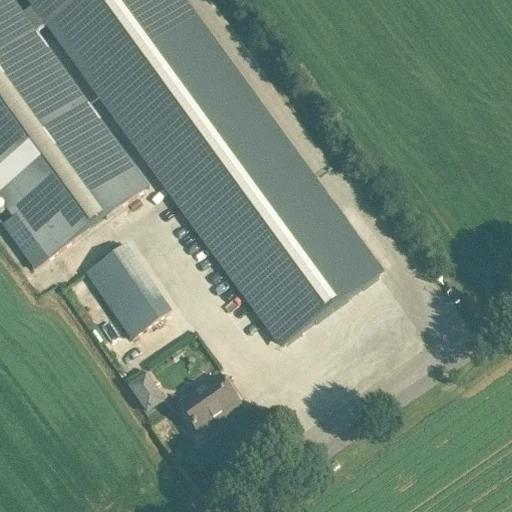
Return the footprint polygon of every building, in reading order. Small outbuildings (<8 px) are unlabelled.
[(24,0),(31,10),(22,16),(10,0),(0,0),(0,58),(35,33),(44,27),(81,0),(24,0)] [(183,0),(81,0),(44,27),(280,352),(385,276),(183,0)] [(149,190),(35,33),(0,58),(0,203),(13,221),(3,228),(36,272),(149,190)] [(87,276),(132,341),(170,314),(125,249),(87,276)] [(146,374),(127,387),(146,416),(165,403),(146,374)] [(178,408),(198,436),(217,424),(215,422),(237,406),(242,413),(243,412),(220,379),(178,408)]
